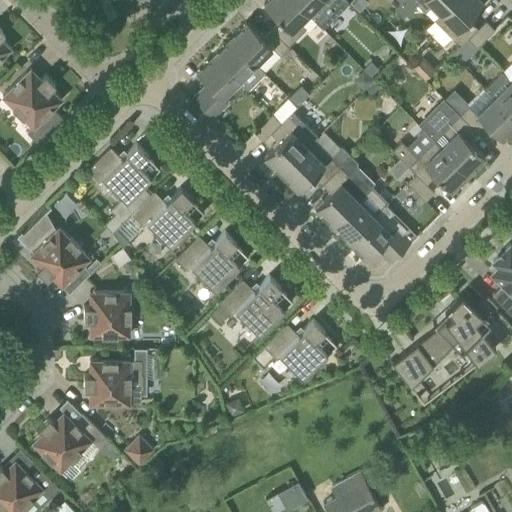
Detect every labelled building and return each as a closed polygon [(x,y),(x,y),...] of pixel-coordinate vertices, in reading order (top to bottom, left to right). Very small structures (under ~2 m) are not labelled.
[(299,21),(307,13),(294,0),(266,0),(263,3),(279,19),(270,28),(288,45),(305,28),(299,21)] [(294,0),(307,13),(314,19),(333,0),(294,0)] [(401,0),(401,1),(396,6),(403,12),(409,6),(407,4),(411,0),(414,0),(425,11),(432,5),(440,13),(453,0),(401,0)] [(467,37),(477,27),(469,18),(484,3),(480,0),(453,0),(440,13),(434,19),(459,45),(467,37)] [(477,27),(467,37),(476,46),(494,28),(485,19),(477,27)] [(279,54),(288,45),(270,28),(262,36),(246,20),(229,37),(255,63),(271,46),(279,54)] [(0,57),(10,47),(0,36),(4,32),(0,28),(0,57)] [(263,70),(255,63),(229,37),(212,54),(238,79),(246,87),(263,70)] [(467,37),(459,45),(451,55),(460,63),(476,46),(467,37)] [(221,96),(238,79),(212,54),(196,71),(207,82),(193,96),(212,116),(227,102),(221,96)] [(45,73),(40,77),(30,67),(2,95),(32,125),(27,131),(37,141),(62,116),(52,106),(61,98),(51,87),(55,83),(45,73)] [(493,96),(511,115),(511,82),(509,80),(501,71),(484,88),(493,96)] [(468,105),(459,114),(477,132),(486,123),(501,138),(511,127),(511,115),(493,96),(476,113),(468,105)] [(292,110),(280,121),(280,122),(270,132),(278,140),(263,156),(280,173),(313,139),(317,135),(292,110)] [(253,131),(262,140),(270,132),(280,122),(280,121),(271,113),(253,131)] [(469,140),(477,132),(459,114),(442,131),(449,137),(440,146),(467,173),(484,156),(469,140)] [(312,174),(321,183),(339,165),(348,156),(339,146),(329,155),(313,139),(280,173),(297,190),(312,174)] [(426,183),(435,174),(450,190),(467,173),(440,146),(433,140),(417,156),(401,141),(392,150),(416,173),(426,183)] [(110,208),(114,212),(122,221),(131,213),(151,193),(142,184),(159,167),(147,154),(148,153),(136,141),(121,157),(110,145),(87,168),(99,181),(103,177),(122,196),(110,208)] [(315,207),(332,224),(357,199),(357,198),(373,181),(357,165),(348,174),(339,165),(321,183),(330,192),(315,207)] [(434,191),(426,183),(416,173),(407,182),(425,200),(434,191)] [(154,190),(151,193),(131,213),(143,225),(147,221),(170,244),(204,211),(191,198),(192,197),(180,186),(165,201),(154,190)] [(332,224),(348,240),(373,215),(357,199),(332,224)] [(373,215),(348,240),(365,257),(376,246),(391,260),(410,241),(402,232),(406,228),(392,213),(393,212),(385,203),(373,215)] [(40,264),(36,268),(46,278),(51,274),(61,284),(89,257),(79,246),(80,245),(69,235),(68,236),(58,225),(55,228),(46,211),(51,206),(50,205),(23,232),(37,247),(30,253),(40,264)] [(122,221),(114,212),(104,223),(112,231),(122,221)] [(115,228),(112,231),(120,243),(122,246),(127,240),(115,228)] [(214,288),(248,255),(235,242),(236,241),(224,230),(209,245),(198,234),(175,257),(187,269),(191,265),(214,288)] [(511,245),(509,243),(492,260),(497,265),(490,272),(502,284),(491,294),(511,314),(511,245)] [(122,246),(111,254),(118,265),(129,257),(122,246)] [(219,301),(220,302),(210,312),(219,322),(230,312),(231,313),(235,309),(259,333),(292,299),(279,287),(280,286),(268,274),(253,289),(242,278),(219,301)] [(89,290),(89,305),(83,305),(83,319),(89,319),(89,334),(129,334),(129,320),(130,320),(130,305),(129,305),(129,290),(89,290)] [(451,316),(437,326),(391,361),(410,386),(458,339),(476,362),(495,348),(481,329),(489,321),(461,292),(444,309),(451,316)] [(286,322),(263,345),(252,356),(261,365),(272,354),(275,357),(279,353),(303,377),(336,343),(323,331),(324,330),(313,318),(297,333),(286,322)] [(142,388),(142,373),(141,374),(141,359),(89,359),(89,373),(83,373),(83,388),(89,388),(89,403),(141,403),(141,388),(142,388)] [(238,396),(225,402),(230,416),(244,410),(238,396)] [(497,398),(477,401),(480,420),(500,417),(497,398)] [(63,410),(52,420),(48,416),(38,426),(42,431),(32,441),(60,469),(70,459),(71,460),(81,449),(80,449),(90,439),(96,445),(97,444),(105,436),(81,411),(73,420),(63,410)] [(154,448),(138,432),(123,448),(138,464),(154,448)] [(105,436),(97,444),(111,458),(119,450),(105,436)] [(0,506),(5,511),(16,511),(22,507),(22,508),(33,498),(32,497),(41,487),(50,496),(59,486),(36,463),(28,472),(14,458),(4,469),(0,464),(0,506)] [(323,502),(328,511),(361,511),(378,503),(360,470),(331,485),(336,494),(323,502)] [(307,497),(298,480),(285,486),(286,488),(294,503),(299,501),(300,501),(307,497)] [(489,511),(484,502),(480,501),(470,507),(471,509),(465,511),(489,511)]
